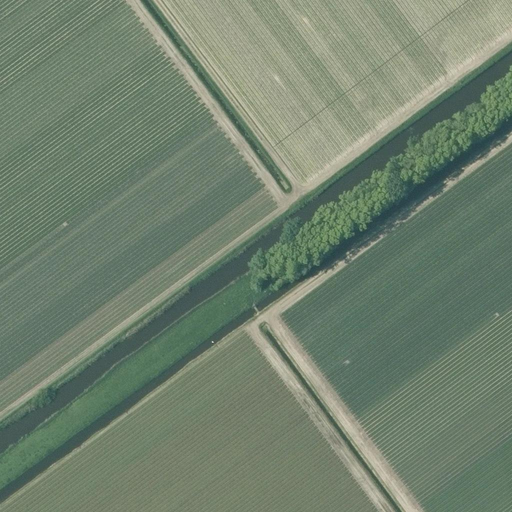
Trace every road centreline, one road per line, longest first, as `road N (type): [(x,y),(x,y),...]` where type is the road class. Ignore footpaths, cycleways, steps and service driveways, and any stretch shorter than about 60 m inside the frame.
road 1 (track): [(302,193),(158,0)]
road 2 (track): [(269,318),(409,511)]
